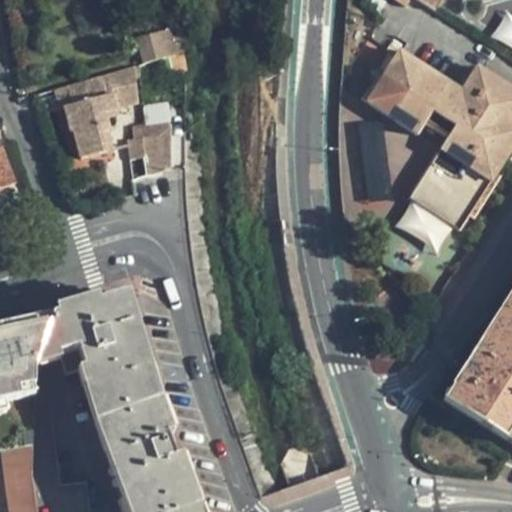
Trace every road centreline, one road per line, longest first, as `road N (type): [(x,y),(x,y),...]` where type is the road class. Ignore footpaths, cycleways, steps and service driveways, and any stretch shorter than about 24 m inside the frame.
road 1 (residential): [(316,0),(308,177),(314,235),(361,410)]
road 2 (residential): [(250,511),(168,255),(132,235)]
road 3 (residential): [(361,410),(423,376),(511,244)]
road 4 (residential): [(61,262),(0,69)]
road 5 (residential): [(389,495),(511,503)]
